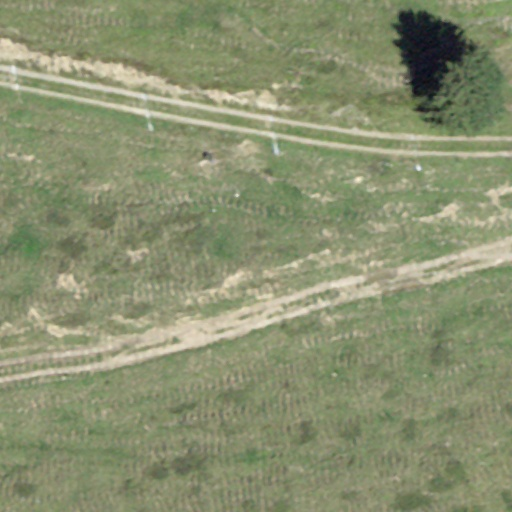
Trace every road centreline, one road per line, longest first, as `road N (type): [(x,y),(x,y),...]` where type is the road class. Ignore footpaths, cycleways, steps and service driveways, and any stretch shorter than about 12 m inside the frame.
road 1 (track): [(511,252),(100,358),(0,375)]
road 2 (track): [(0,76),(413,147),(511,146)]
